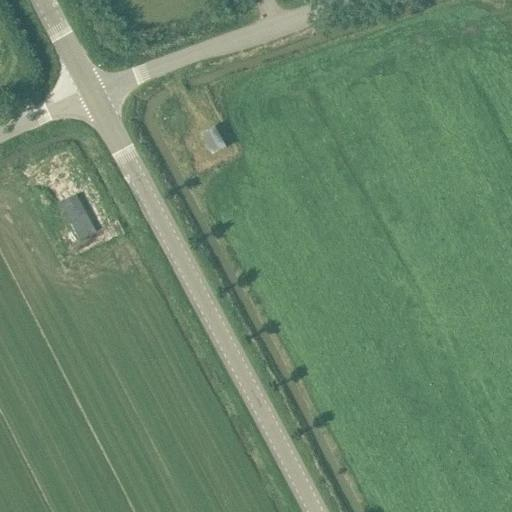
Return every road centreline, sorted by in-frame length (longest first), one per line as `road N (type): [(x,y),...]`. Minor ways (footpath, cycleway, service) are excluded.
road 1 (tertiary): [(311,511),(89,92)]
road 2 (unclassified): [(89,92),(362,0)]
